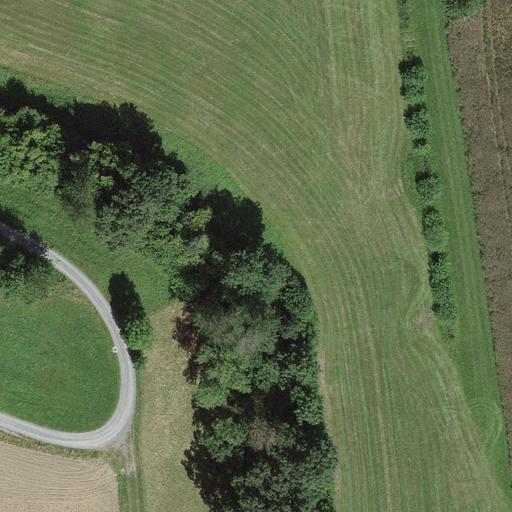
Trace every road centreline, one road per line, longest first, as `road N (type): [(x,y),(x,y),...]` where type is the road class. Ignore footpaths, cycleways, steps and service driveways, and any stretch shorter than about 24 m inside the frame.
road 1 (track): [(115,424),(130,384),(119,334),(88,286),(0,228)]
road 2 (track): [(0,416),(89,441),(115,424)]
